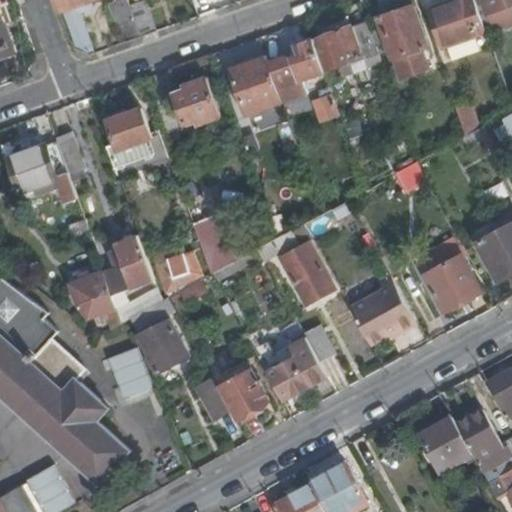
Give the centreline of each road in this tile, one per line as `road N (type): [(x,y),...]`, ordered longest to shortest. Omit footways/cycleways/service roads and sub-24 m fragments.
road 1 (residential): [(511,330),(180,511)]
road 2 (residential): [(71,82),(303,0)]
